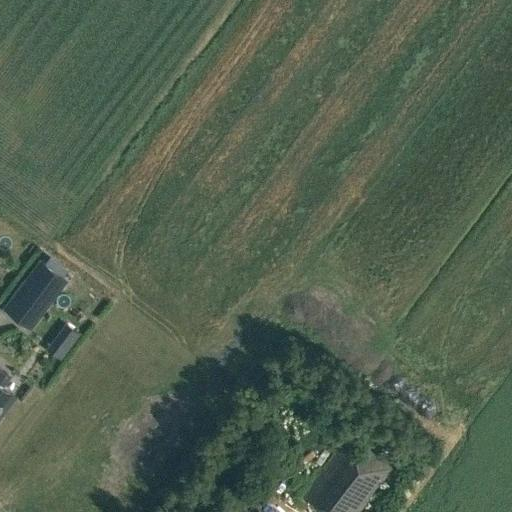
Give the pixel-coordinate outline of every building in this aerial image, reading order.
[(40,260),(4,307),(30,326),(65,279),(40,260)] [(102,311),(115,315),(120,297),(107,294),(102,311)] [(66,351),(52,340),(45,348),(60,359),(66,351)] [(0,411),(13,395),(0,384),(8,374),(0,367),(0,411)] [(303,492),(327,511),(360,511),(394,466),(364,442),(358,451),(343,439),(303,492)] [(267,511),(256,503),(248,511),(267,511)]
